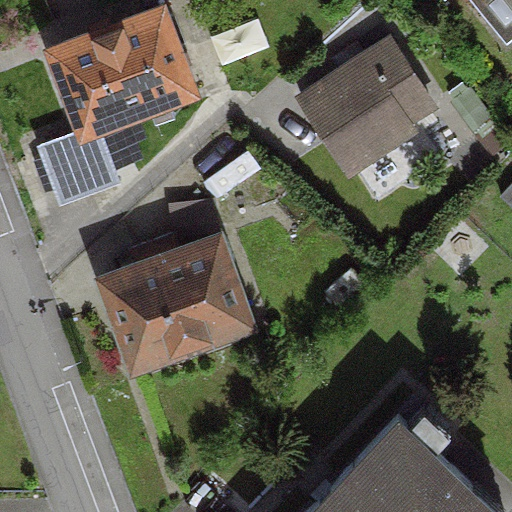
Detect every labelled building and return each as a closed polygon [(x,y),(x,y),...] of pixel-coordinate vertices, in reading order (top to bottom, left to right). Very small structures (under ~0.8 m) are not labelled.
[(511,0),(467,0),(501,41),(511,32),(511,0)] [(155,9),(48,48),(78,128),(185,88),(155,9)] [(374,137),(426,103),(385,39),(296,97),(343,170),(380,146),(374,137)] [(511,211),(511,177),(495,195),(511,211)] [(100,277),(130,360),(241,320),(211,238),(177,250),(171,232),(124,249),(131,266),(100,277)] [(494,511),(393,416),(302,511),(494,511)]
